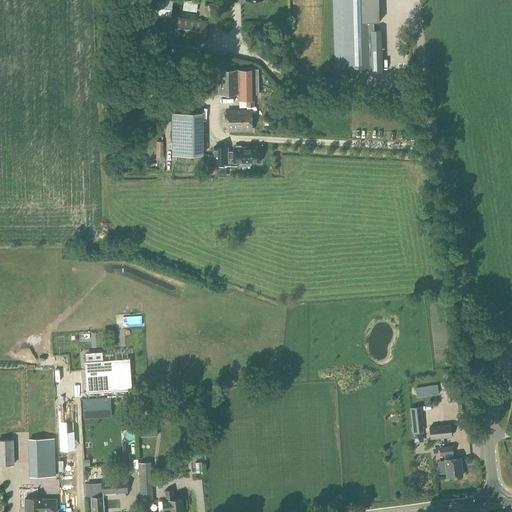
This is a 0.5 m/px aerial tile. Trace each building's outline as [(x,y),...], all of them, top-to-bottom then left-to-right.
[(169,16),(171,0),(154,0),(152,14),(169,17),(169,16)] [(197,2),(185,0),(184,11),(196,12),(197,2)] [(333,0),(335,67),(335,76),(346,75),(345,67),(372,66),(372,71),(382,71),(382,66),(381,30),(374,31),(374,26),(374,22),(380,22),(379,0),(333,0)] [(152,14),(150,29),(167,32),(167,36),(205,41),(208,21),(207,21),(207,15),(197,13),(196,19),(169,16),(169,17),(152,14)] [(229,110),(229,131),(253,131),(253,106),(257,106),(257,99),(258,99),(258,70),(218,70),(219,95),(242,94),(242,100),(252,99),(252,110),(229,110)] [(134,125),(155,120),(153,109),(131,113),(134,125)] [(173,155),(203,155),(202,113),(172,114),(173,155)] [(251,164),(251,162),(260,162),(259,147),(234,147),(234,151),(228,151),(228,147),(214,148),(214,163),(228,163),(228,159),(234,159),(234,163),(243,163),(243,164),(244,165),(250,165),(251,164)] [(127,311),(125,300),(117,302),(120,313),(127,311)] [(34,357),(34,364),(49,363),(48,347),(24,348),(24,357),(34,357)] [(132,390),(130,359),(103,360),(102,352),(86,353),(87,361),(85,362),(87,393),(132,390)] [(136,357),(136,370),(144,370),(144,356),(136,357)] [(430,385),(415,388),(417,398),(439,394),(437,384),(430,385)] [(123,398),(124,410),(133,409),(132,397),(123,398)] [(104,417),(102,400),(83,401),(84,419),(104,417)] [(409,407),(412,434),(423,433),(420,406),(409,407)] [(74,409),(59,409),(62,449),(77,448),(74,409)] [(140,421),(141,437),(157,436),(156,420),(140,421)] [(450,424),(434,426),(429,426),(430,439),(452,437),(450,424)] [(0,439),(0,465),(15,465),(14,439),(0,439)] [(28,439),(30,484),(56,484),(55,439),(28,439)] [(453,458),(453,454),(454,454),(453,446),(439,447),(440,455),(445,455),(447,477),(463,475),(461,457),(453,458)] [(141,511),(145,511),(145,503),(153,503),(151,462),(138,463),(141,511)] [(126,480),(102,482),(103,494),(127,492),(126,480)] [(165,491),(166,501),(162,501),(162,511),(183,511),(182,499),(174,499),(173,490),(165,491)] [(104,511),(104,497),(91,497),(91,511),(104,511)] [(27,506),(26,511),(56,511),(57,499),(42,499),(42,498),(25,499),(25,506),(27,506)]
